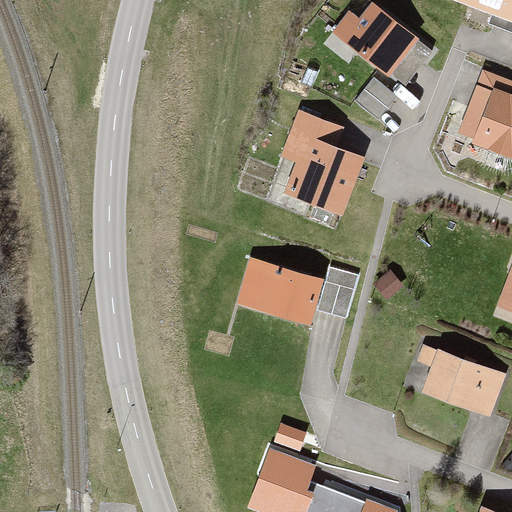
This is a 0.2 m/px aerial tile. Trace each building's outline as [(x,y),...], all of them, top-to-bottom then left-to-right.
[(372,0),(363,0),(327,35),(390,99),(431,60),(372,0)] [(511,0),(451,0),(451,2),(496,20),(492,28),(511,35),(511,0)] [(511,89),(479,78),(463,124),(477,129),(470,147),(511,161),(511,89)] [(292,165),(282,197),(348,218),(366,162),(338,153),(345,131),(298,116),(284,162),(292,165)] [(328,287),(252,263),(239,307),(313,330),(318,314),(349,324),(363,279),(334,270),(328,287)] [(511,269),(497,309),(511,314),(511,269)] [(505,379),(423,350),(417,367),(430,372),(421,398),(489,422),(505,379)] [(317,467),(270,451),(250,508),(262,511),(401,511),(312,480),(317,467)]
